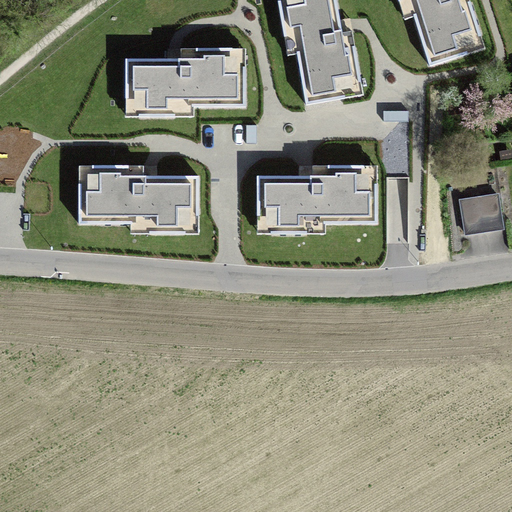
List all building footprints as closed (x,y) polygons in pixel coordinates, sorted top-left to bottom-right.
[(337,26),(332,0),(274,0),(284,55),(294,54),(303,105),(363,95),(352,32),(338,34),(337,26)] [(396,0),(403,20),(415,16),(431,66),(485,49),(470,0),(396,0)] [(242,106),(243,50),(177,50),(177,60),(171,60),(122,60),(122,119),(192,119),(192,106),(242,106)] [(139,168),(75,167),(75,226),(128,226),(128,237),(196,237),(197,178),(148,178),(139,178),(139,168)] [(323,224),(375,224),(375,168),(310,168),(310,177),(302,177),(255,177),(255,236),(323,236),(323,224)] [(495,196),(460,202),(467,238),(502,231),(495,196)]
